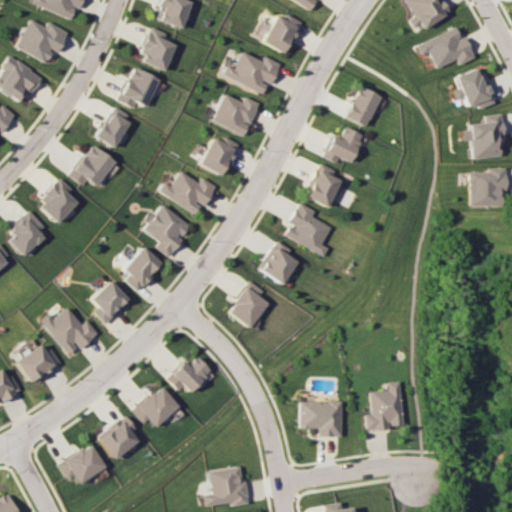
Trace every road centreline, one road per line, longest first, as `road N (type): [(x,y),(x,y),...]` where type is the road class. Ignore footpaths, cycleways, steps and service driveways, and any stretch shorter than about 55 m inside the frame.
road 1 (residential): [(0,449),(131,356),(182,309),(364,0)]
road 2 (residential): [(182,309),(224,344),(255,391),(284,511)]
road 3 (residential): [(0,181),(63,109),(120,0)]
road 4 (residential): [(280,479),(434,467)]
